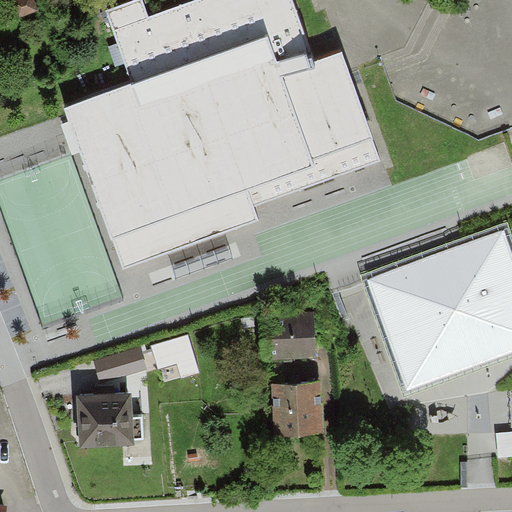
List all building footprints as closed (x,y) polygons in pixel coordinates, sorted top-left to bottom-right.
[(53,96),(120,275),(261,222),(256,209),(382,162),(335,37),(312,45),(294,0),(187,0),(142,17),(136,0),(115,0),(101,6),(125,69),(53,96)] [(367,275),(408,386),(511,347),(511,236),(507,224),(367,275)] [(309,309),(257,311),(258,355),(311,353),(309,309)] [(316,376),(267,376),(267,429),(316,429),(316,376)] [(131,391),(81,395),(84,437),(132,433),(143,429),(142,420),(133,418),(131,391)] [(504,458),(511,457),(511,434),(503,435),(504,458)]
